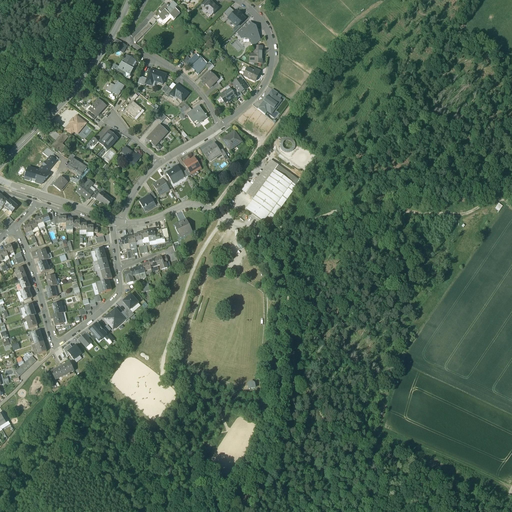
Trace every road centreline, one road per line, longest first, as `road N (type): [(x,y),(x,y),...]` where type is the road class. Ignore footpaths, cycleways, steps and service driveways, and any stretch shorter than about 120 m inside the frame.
road 1 (track): [(254,233),(362,208),(472,216),(511,204)]
road 2 (residential): [(12,227),(54,346),(119,294),(119,269)]
road 3 (secondary): [(129,0),(77,86),(0,165)]
road 4 (residential): [(238,0),(260,18),(273,55),(265,83),(221,127)]
road 5 (track): [(301,368),(290,438),(241,511)]
road 6 (track): [(254,233),(293,283),(301,368)]
road 7 (residential): [(117,222),(151,220),(187,204),(254,233)]
road 8 (residential): [(0,179),(117,222)]
